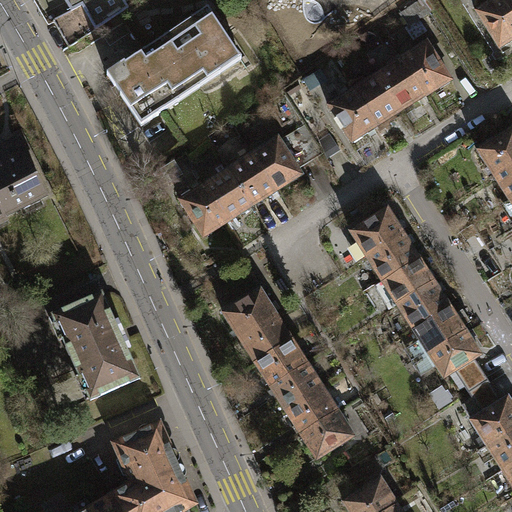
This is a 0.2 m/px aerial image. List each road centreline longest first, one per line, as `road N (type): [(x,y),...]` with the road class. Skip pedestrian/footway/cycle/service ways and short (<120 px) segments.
road 1 (tertiary): [(247,511),(94,180),(0,3)]
road 2 (residential): [(511,352),(392,167)]
road 3 (residential): [(392,167),(511,90)]
road 4 (residential): [(274,241),(392,167)]
